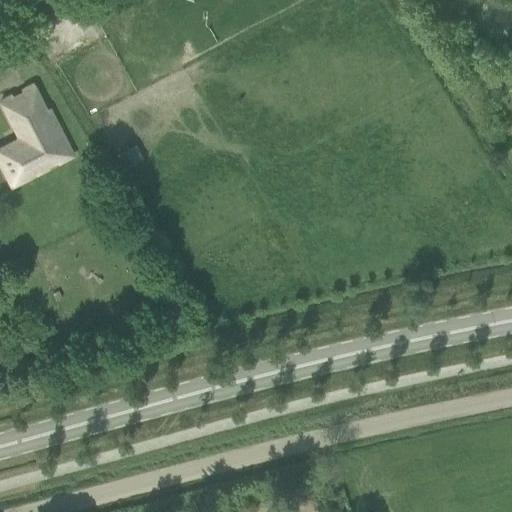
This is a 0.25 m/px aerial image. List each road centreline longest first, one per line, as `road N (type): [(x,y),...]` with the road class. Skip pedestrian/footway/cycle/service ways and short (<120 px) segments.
road 1 (secondary): [(0,446),(335,356),(511,321)]
road 2 (unclassified): [(36,511),(511,397)]
